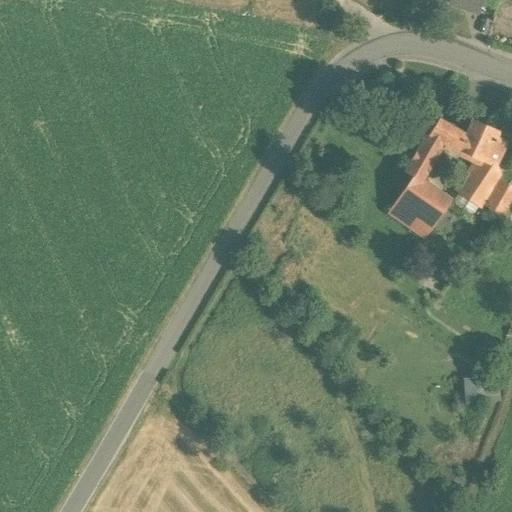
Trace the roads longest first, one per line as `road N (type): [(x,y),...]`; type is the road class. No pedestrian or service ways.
road 1 (unclassified): [(83,511),(325,88)]
road 2 (residential): [(325,88),(384,46),(415,44),(511,74)]
